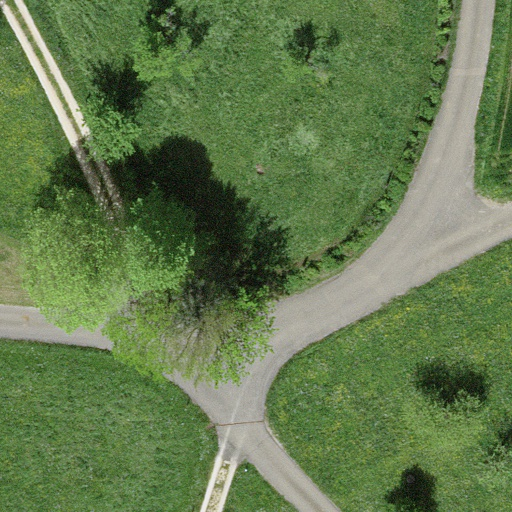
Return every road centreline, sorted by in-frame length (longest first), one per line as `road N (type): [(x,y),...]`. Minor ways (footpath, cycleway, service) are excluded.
road 1 (unclassified): [(203,338),(269,331),(426,244),(480,0)]
road 2 (unclassified): [(324,511),(237,428),(203,338)]
road 3 (unclassified): [(203,338),(0,319)]
road 4 (track): [(0,261),(96,305),(122,332)]
